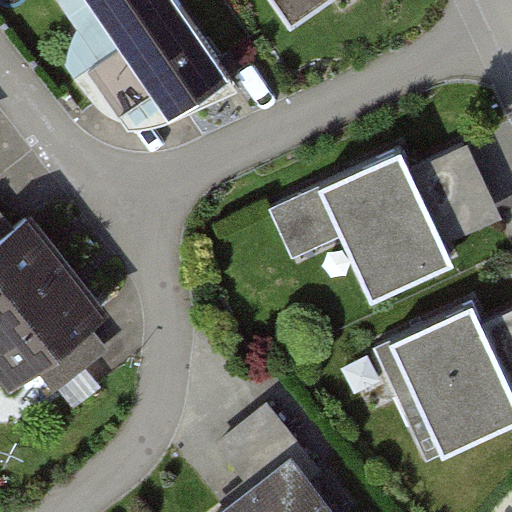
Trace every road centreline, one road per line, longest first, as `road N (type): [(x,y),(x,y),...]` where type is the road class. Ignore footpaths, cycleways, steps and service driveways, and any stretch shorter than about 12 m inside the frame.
road 1 (residential): [(119,205),(511,20)]
road 2 (residential): [(66,511),(137,451),(166,382),(168,309),(157,270),(119,205)]
road 3 (residential): [(119,205),(0,57)]
